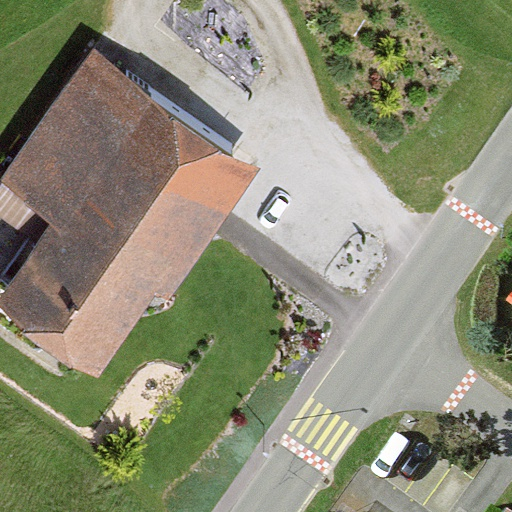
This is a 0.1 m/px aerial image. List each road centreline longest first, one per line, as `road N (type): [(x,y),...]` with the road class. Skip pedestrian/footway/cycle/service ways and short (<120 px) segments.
road 1 (tertiary): [(392,337),(511,160)]
road 2 (tertiary): [(269,511),(392,337)]
road 3 (residential): [(392,337),(511,429)]
